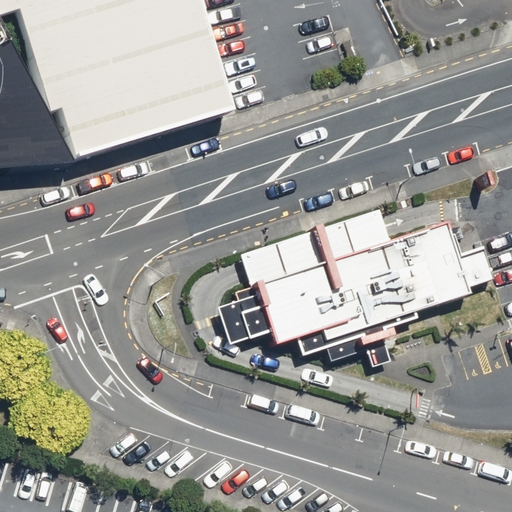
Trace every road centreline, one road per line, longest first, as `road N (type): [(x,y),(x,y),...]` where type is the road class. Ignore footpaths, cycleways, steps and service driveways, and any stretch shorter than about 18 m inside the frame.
road 1 (residential): [(481,511),(238,440),(160,408),(125,381),(100,344),(64,240)]
road 2 (secondary): [(64,240),(511,94)]
